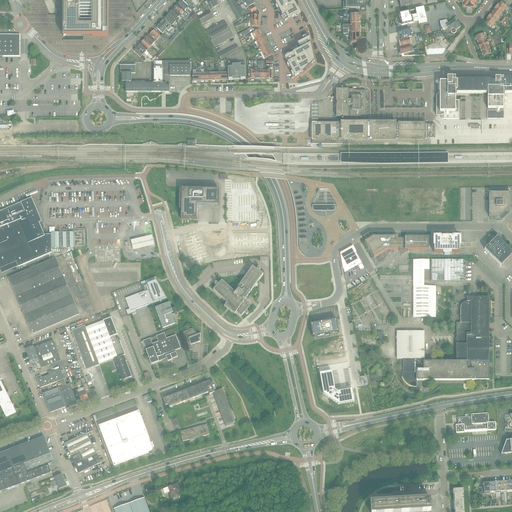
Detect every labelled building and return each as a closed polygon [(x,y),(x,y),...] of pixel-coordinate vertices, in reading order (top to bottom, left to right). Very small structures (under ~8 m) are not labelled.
[(63,30),(63,36),(65,36),(83,36),(89,36),(108,36),(107,0),(63,0),(63,19),(64,22),(63,30)] [(192,6),(194,5),(189,0),(181,0),(182,0),(190,8),(192,10),(194,8),(192,6)] [(215,0),(205,0),(208,4),(203,6),(206,12),(209,10),(219,5),(215,0)] [(273,0),(285,21),(298,14),(290,0),(273,0)] [(344,0),(345,2),(343,2),(343,9),(349,9),(349,8),(360,8),(360,3),(362,3),(362,0),(344,0)] [(181,1),(177,5),(184,11),(186,9),(190,12),(191,11),(188,7),(181,1)] [(496,6),(496,7),(503,12),(505,9),(507,11),(509,8),(500,2),(498,4),(497,4),(496,5),(496,6)] [(185,12),(184,11),(177,5),(173,9),(182,17),(183,16),(181,14),(183,12),(184,13),(185,12)] [(419,23),(427,22),(424,7),(416,9),(417,14),(412,16),(412,15),(411,15),(409,10),(398,13),(400,20),(399,20),(399,21),(399,24),(400,24),(401,24),(401,25),(407,24),(407,25),(409,25),(409,24),(413,23),(418,22),(419,23)] [(494,9),(492,12),(499,17),(503,12),(496,7),(495,8),(494,9)] [(198,13),(196,14),(197,17),(201,24),(213,18),(209,10),(206,12),(205,13),(203,9),(200,11),(201,11),(202,14),(199,16),(198,13)] [(233,12),(236,18),(241,15),(241,13),(239,10),(239,9),(233,12)] [(177,18),(179,16),(173,10),(169,14),(175,20),(177,22),(179,19),(177,18)] [(350,20),(350,24),(360,24),(360,18),(360,14),(346,14),(346,12),(340,12),(340,15),(340,17),(344,17),(344,20),(350,20)] [(489,17),(488,17),(495,22),(499,17),(492,12),(490,15),(489,15),(489,16),(489,17)] [(172,26),(176,22),(168,15),(164,19),(172,26)] [(495,22),(488,17),(488,18),(487,18),(486,19),(487,20),(486,20),(484,22),(493,29),(495,27),(493,25),(495,22)] [(163,20),(160,24),(168,32),(172,28),(163,20)] [(446,20),(440,21),(441,26),(444,31),(448,28),(450,30),(452,33),(453,33),(453,34),(454,34),(455,34),(455,33),(456,33),(456,32),(457,32),(457,31),(457,30),(456,30),(460,27),(455,20),(449,24),(446,20)] [(214,47),(233,37),(224,21),(205,32),(214,47)] [(160,24),(156,28),(162,34),(165,31),(169,35),(170,34),(168,32),(160,24)] [(343,25),(343,29),(343,34),(345,34),(360,33),(360,24),(350,24),(350,26),(349,26),(349,25),(343,25)] [(409,37),(409,38),(412,38),(422,36),(421,33),(411,35),(411,34),(413,33),(412,29),(399,32),(400,36),(399,37),(399,39),(401,39),(409,37)] [(249,33),(248,30),(238,35),(239,38),(249,33)] [(252,40),(254,39),(262,35),(259,30),(247,36),(249,38),(251,37),(252,40)] [(163,42),(164,40),(169,45),(171,42),(169,40),(164,36),(162,34),(160,36),(154,31),(150,35),(156,41),(158,39),(163,42)] [(350,43),(360,43),(361,38),(360,38),(360,33),(345,34),(345,36),(348,36),(348,35),(350,35),(350,43)] [(477,43),(477,44),(486,40),(484,34),(475,37),(475,38),(475,39),(476,40),(477,43)] [(0,35),(0,55),(2,56),(2,54),(19,54),(19,35),(0,35)] [(148,35),(145,39),(152,46),(154,43),(162,52),(164,50),(148,35)] [(253,46),(257,44),(264,40),(262,35),(254,39),(256,41),(251,44),(253,46)] [(300,50),(284,58),(294,78),(303,73),(314,62),(309,38),(297,44),(300,50)] [(412,41),(412,38),(409,38),(399,41),(400,45),(399,45),(399,47),(400,47),(412,44),(412,45),(416,44),(415,41),(412,41)] [(145,39),(141,43),(151,53),(152,53),(153,52),(149,48),(152,46),(145,39)] [(258,46),(260,49),(267,45),(264,40),(257,44),(253,46),(254,48),(258,46)] [(477,44),(480,50),(489,47),(486,40),(477,44)] [(141,43),(137,47),(144,53),(146,51),(149,54),(150,53),(151,53),(141,43)] [(258,56),(262,54),(269,50),(267,45),(260,49),(261,52),(257,54),(258,56)] [(400,53),(399,53),(399,55),(401,55),(403,54),(403,56),(422,56),(421,51),(419,52),(418,48),(413,49),(412,45),(399,48),(400,53)] [(142,56),(144,53),(137,47),(134,51),(143,60),(144,59),(144,58),(142,56)] [(491,53),(489,47),(480,50),(482,54),(481,54),(481,55),(482,55),(483,57),(491,53)] [(272,55),(269,50),(262,54),(258,56),(259,58),(263,56),(265,59),(272,55)] [(136,65),(120,65),(120,72),(122,72),(122,73),(122,82),(126,82),(126,83),(126,92),(161,92),(169,92),(170,92),(170,85),(170,81),(167,81),(167,75),(170,75),(170,76),(190,76),(190,65),(190,61),(162,61),(154,61),(154,62),(154,81),(153,81),(152,82),(152,83),(131,83),(131,82),(131,73),(135,73),(136,65)] [(228,80),(234,80),(245,80),(245,62),(228,63),(228,80)] [(504,93),(511,93),(511,79),(504,80),(504,81),(503,81),(503,78),(495,78),(495,81),(490,81),(490,80),(456,80),(456,81),(455,81),(455,78),(447,78),(447,82),(446,82),(439,82),(439,92),(436,95),(436,112),(436,116),(442,116),(442,119),(459,119),(459,100),(455,100),(455,91),(456,91),(456,93),(481,93),(486,93),(486,90),(487,90),(487,108),(503,108),(503,90),(504,90),(504,93)] [(337,117),(347,117),(360,116),(360,115),(365,115),(365,90),(358,90),(354,90),(353,89),(347,89),(342,90),(336,90),(336,94),(336,113),(337,113),(337,117)] [(504,110),(500,110),(500,111),(500,112),(499,112),(498,112),(497,112),(496,112),(496,111),(496,110),(487,110),(487,119),(504,119),(504,110)] [(311,139),(312,140),(312,141),(323,141),(323,144),(338,144),(342,144),(342,140),(341,140),(341,139),(344,139),(345,139),(345,138),(351,138),(362,139),(363,139),(363,138),(372,138),(373,138),(373,139),(374,139),(374,138),(391,138),(391,139),(392,139),(392,138),(393,138),(402,138),(402,139),(403,139),(403,138),(414,138),(420,138),(420,139),(421,139),(421,138),(422,138),(430,138),(430,130),(435,130),(435,125),(432,124),(421,124),(420,124),(420,125),(414,125),(403,125),(403,124),(402,124),(402,125),(393,125),(392,125),(392,124),(391,124),(391,125),(374,125),(374,124),(373,124),(373,125),(372,125),(371,125),(366,125),(363,125),(363,124),(362,124),(362,125),(357,125),(351,125),(345,125),(345,124),(345,125),(334,125),(334,124),(334,125),(331,125),(316,125),(316,124),(316,125),(314,125),(314,127),(314,136),(314,139),(311,139)] [(448,152),(340,152),(340,161),(379,163),(448,162),(448,152)] [(204,208),(204,205),(219,206),(219,190),(182,189),(181,220),(197,220),(197,208),(204,208)] [(511,193),(489,193),(489,217),(500,217),(511,206),(511,193)] [(31,198),(0,211),(0,269),(16,263),(18,267),(52,252),(52,248),(59,248),(59,232),(51,232),(51,234),(47,234),(44,234),(39,223),(42,222),(39,214),(31,198)] [(99,205),(100,215),(112,214),(112,209),(108,209),(107,205),(99,205)] [(113,220),(113,227),(110,227),(110,230),(121,230),(121,220),(113,220)] [(59,231),(59,232),(59,248),(86,248),(86,230),(59,231)] [(201,231),(183,237),(192,265),(210,260),(201,231)] [(233,250),(267,250),(267,233),(233,233),(233,250)] [(150,234),(130,239),(132,249),(153,244),(150,234)] [(408,250),(429,249),(429,237),(404,237),(373,237),(365,242),(374,257),(387,249),(397,249),(401,255),(408,251),(408,250)] [(460,237),(434,237),(434,253),(460,253),(460,237)] [(497,237),(484,249),(501,266),(500,265),(511,253),(511,252),(497,237)] [(353,248),(341,255),(344,273),(357,266),(360,270),(364,268),(353,248)] [(33,334),(79,314),(55,258),(9,278),(33,334)] [(435,317),(436,286),(422,286),(422,268),(429,268),(429,260),(413,260),(413,317),(426,317),(435,317)] [(431,281),(463,281),(463,260),(431,260),(431,281)] [(244,312),(245,313),(245,314),(246,314),(247,314),(248,314),(248,313),(248,312),(247,311),(246,311),(250,307),(242,300),(245,297),(246,298),(247,298),(248,299),(249,296),(248,296),(248,295),(263,274),(258,271),(259,270),(260,270),(260,269),(260,268),(259,267),(258,267),(258,268),(257,268),(257,269),(257,270),(252,267),(235,291),(236,292),(235,293),(222,281),(218,284),(217,284),(217,283),(216,282),(215,282),(215,283),(214,283),(214,284),(215,284),(215,285),(216,285),(217,286),(213,290),(227,303),(224,307),(235,314),(236,312),(241,316),(244,312)] [(144,292),(125,298),(129,309),(131,314),(136,312),(135,310),(166,298),(160,288),(160,287),(156,281),(152,282),(151,279),(152,278),(147,280),(148,280),(149,283),(142,286),(144,292)] [(416,387),(416,386),(416,380),(474,380),(489,380),(489,372),(489,363),(489,350),(489,323),(489,297),(476,297),(467,297),(467,301),(465,302),(463,302),(462,303),(461,305),(460,307),(460,308),(460,322),(456,322),(456,361),(424,361),(424,359),(424,331),(397,331),(397,359),(403,359),(403,372),(402,372),(402,374),(402,377),(403,379),(404,381),(406,382),(407,384),(409,385),(411,386),(414,387),(416,387)] [(169,302),(155,307),(163,328),(175,324),(172,315),(177,313),(176,312),(174,308),(171,309),(169,302)] [(85,326),(71,331),(86,370),(114,359),(114,360),(108,362),(112,372),(115,370),(113,363),(115,362),(122,382),(122,381),(132,377),(125,359),(124,356),(123,356),(123,355),(109,318),(85,328),(85,326)] [(336,319),(310,324),(313,337),(339,333),(336,319)] [(200,342),(200,333),(198,334),(192,329),(183,332),(190,350),(193,349),(192,345),(200,342)] [(172,359),(178,357),(175,350),(180,348),(175,335),(166,338),(164,333),(156,336),(158,342),(152,344),(150,338),(143,341),(146,350),(151,364),(161,360),(161,359),(166,357),(167,361),(172,359)] [(33,346),(25,349),(33,370),(41,367),(41,368),(61,361),(53,340),(34,348),(33,346)] [(341,344),(314,349),(317,362),(343,357),(341,344)] [(44,386),(64,379),(60,369),(52,372),(52,371),(48,372),(48,374),(48,375),(41,378),(40,375),(36,377),(40,388),(44,386)] [(332,371),(320,373),(323,394),(338,404),(354,401),(352,389),(339,392),(338,392),(335,389),(332,371)] [(0,404),(6,417),(16,412),(3,386),(0,380),(0,404)] [(211,382),(203,385),(206,393),(208,392),(209,394),(210,394),(209,393),(214,391),(212,387),(214,386),(213,383),(211,383),(211,382)] [(77,404),(73,391),(70,383),(43,393),(50,412),(65,407),(66,409),(77,404)] [(77,390),(73,391),(77,404),(76,401),(81,399),(81,401),(88,398),(85,390),(88,389),(86,384),(83,385),(84,387),(77,390)] [(203,385),(196,388),(199,396),(206,393),(203,385)] [(196,388),(188,390),(191,399),(199,396),(196,388)] [(214,392),(217,399),(225,396),(222,389),(214,392)] [(188,390),(181,393),(184,402),(191,399),(188,390)] [(181,393),(174,396),(177,404),(184,402),(181,393)] [(169,407),(177,404),(174,396),(166,399),(166,398),(162,399),(165,406),(168,405),(169,407)] [(217,399),(219,405),(228,402),(225,396),(217,399)] [(219,405),(222,412),(230,409),(228,402),(219,405)] [(222,412),(224,418),(233,415),(230,409),(222,412)] [(139,411),(99,426),(114,466),(154,451),(139,411)] [(457,425),(455,425),(456,433),(464,432),(464,430),(487,429),(487,431),(496,430),(495,422),(489,423),(488,413),(471,414),(471,416),(457,417),(457,425)] [(511,419),(511,439),(506,440),(501,454),(511,453),(511,414),(510,415),(511,419)] [(232,423),(235,422),(233,415),(224,418),(227,425),(225,425),(226,427),(233,425),(232,423)] [(207,425),(200,427),(203,436),(209,434),(207,425)] [(200,427),(193,429),(196,438),(203,436),(200,427)] [(193,429),(187,431),(189,440),(196,438),(193,429)] [(182,441),(189,440),(187,431),(180,433),(182,441)] [(66,435),(62,437),(72,458),(94,448),(87,433),(69,441),(66,435)] [(54,462),(44,437),(0,453),(0,491),(24,482),(51,472),(48,464),(54,462)] [(101,463),(94,448),(72,458),(79,473),(101,463)] [(50,483),(51,485),(64,480),(61,474),(54,477),(56,480),(54,481),(50,483)] [(66,486),(64,480),(51,485),(51,487),(56,486),(57,485),(59,489),(66,486)] [(168,498),(179,494),(175,482),(158,487),(160,493),(166,491),(168,498)] [(463,489),(453,489),(453,498),(464,497),(463,489)] [(453,498),(454,506),(464,505),(464,497),(453,498)] [(149,511),(144,498),(114,509),(114,511),(149,511)] [(411,511),(431,511),(430,498),(370,502),(371,511),(411,511)]
